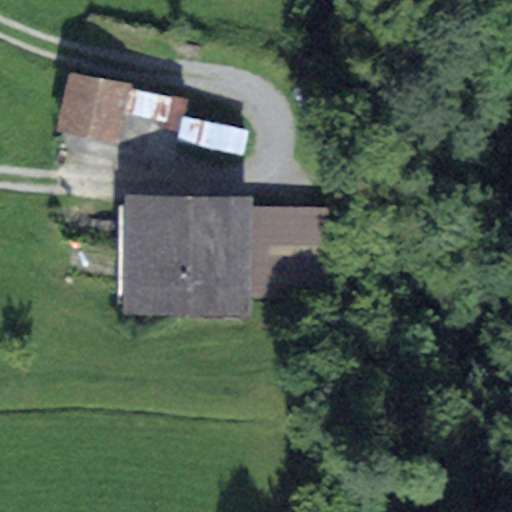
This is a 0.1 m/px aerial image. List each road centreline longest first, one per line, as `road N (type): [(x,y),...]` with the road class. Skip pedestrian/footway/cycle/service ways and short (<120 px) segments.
road 1 (track): [(0,29),(36,47),(246,91),(269,111),(278,147),(265,174),(240,188),(0,178)]
road 2 (track): [(0,404),(152,401),(254,411)]
